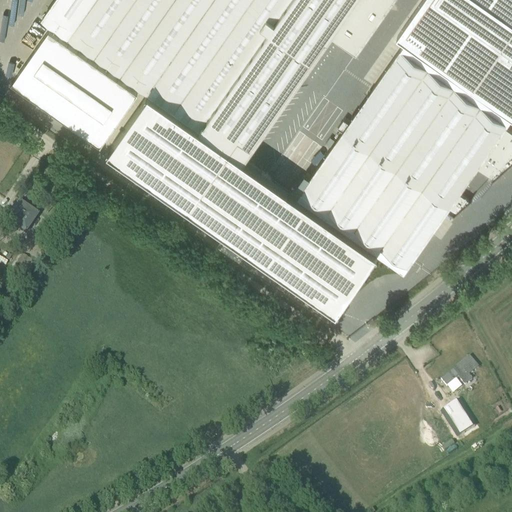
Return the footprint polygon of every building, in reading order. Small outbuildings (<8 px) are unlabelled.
[(54,0),(42,18),(149,92),(108,150),(221,229),(220,230),(259,257),(260,256),(337,310),(378,252),(300,198),(301,197),(298,195),(262,170),(262,171),(244,158),(330,36),(356,54),(394,0),(54,0)] [(511,0),(422,0),(397,37),(405,43),(401,48),(507,122),(507,123),(511,117),(511,118),(511,0)] [(49,30),(12,83),(101,145),(138,93),(49,30)] [(342,133),(298,195),(301,197),(300,198),(378,252),(404,270),(446,210),(454,215),(471,200),(471,199),(469,200),(458,192),(476,167),(493,179),(492,180),(493,181),(511,163),(511,132),(504,127),(507,123),(507,122),(401,48),(349,123),(342,133)] [(342,133),(349,123),(343,118),(337,127),(340,129),(338,131),(342,133)] [(25,233),(36,216),(19,204),(8,221),(25,233)] [(478,367),(476,365),(469,357),(441,380),(447,387),(458,377),(465,385),(472,379),(469,376),(478,367)] [(441,412),(440,413),(456,437),(457,439),(473,429),(456,402),(441,412)]
